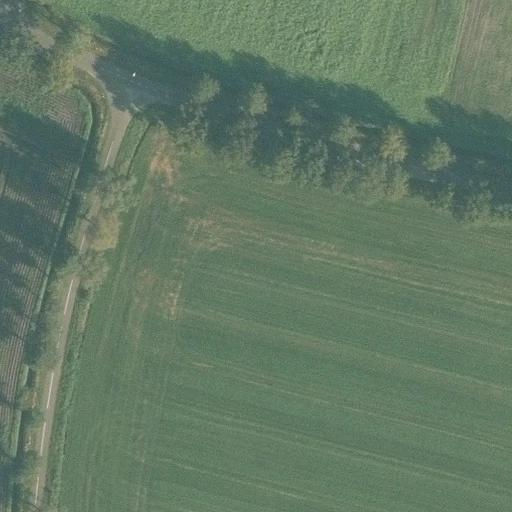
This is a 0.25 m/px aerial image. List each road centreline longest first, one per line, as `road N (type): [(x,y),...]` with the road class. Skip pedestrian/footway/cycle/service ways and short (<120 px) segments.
road 1 (unclassified): [(125,79),(51,371),(37,511)]
road 2 (unclassified): [(511,190),(270,132),(125,79)]
road 3 (unclassified): [(125,79),(2,22)]
